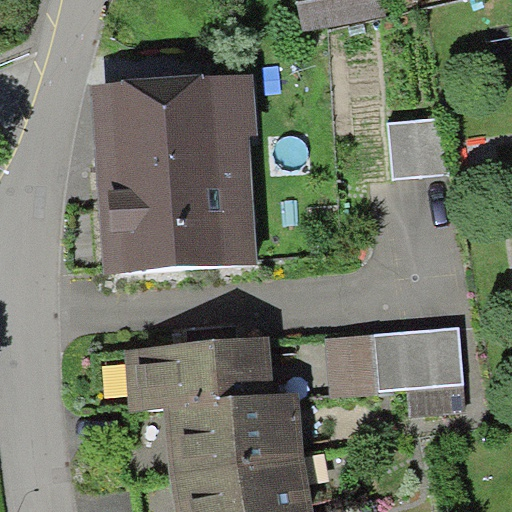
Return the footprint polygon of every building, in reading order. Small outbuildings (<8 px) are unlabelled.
[(297,0),(304,35),(385,19),(381,0),(297,0)] [(259,138),(255,80),(91,92),(104,277),(259,267),(250,138),(259,138)] [(389,124),(394,181),(448,177),(444,120),(389,124)] [(366,347),(337,347),(336,398),(391,399),(390,422),(456,423),(458,336),(366,334),(366,347)] [(277,400),(273,341),(128,351),(132,411),(161,409),(277,400)] [(302,398),(277,400),(161,409),(170,484),(306,465),(302,398)] [(313,511),(306,465),(170,484),(175,511),(313,511)]
